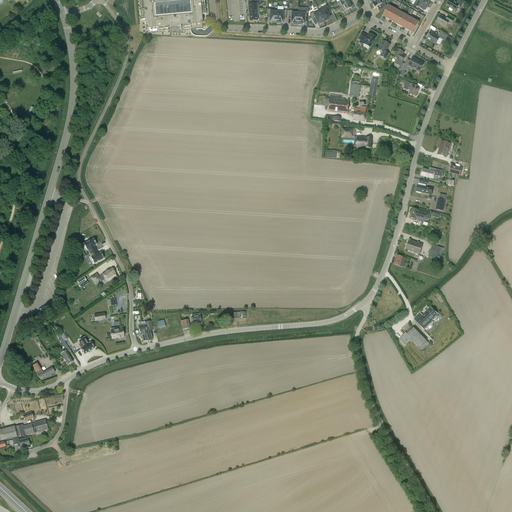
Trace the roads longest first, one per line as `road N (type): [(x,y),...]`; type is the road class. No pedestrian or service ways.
road 1 (residential): [(364,302),(385,270),(418,142),(450,65)]
road 2 (residential): [(135,350),(318,323),(364,302)]
road 3 (unclassified): [(434,511),(370,397),(356,345),(364,302)]
road 4 (unclassified): [(84,196),(78,170),(127,48),(101,0)]
road 5 (tertiary): [(47,191),(71,102),(63,16)]
road 6 (tertiary): [(0,356),(47,191)]
road 7 (unclassified): [(84,196),(127,279),(135,350)]
road 8 (residential): [(238,28),(324,31),(363,11)]
